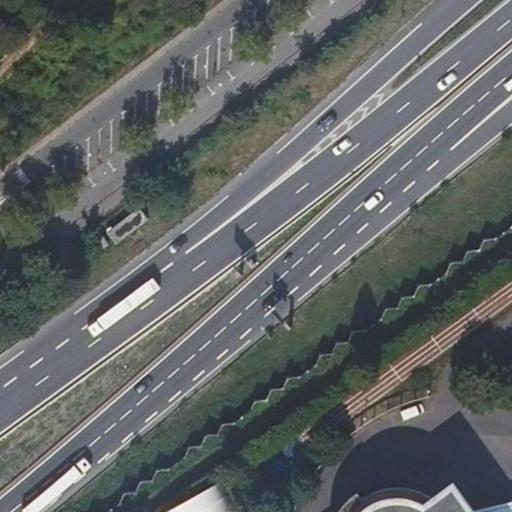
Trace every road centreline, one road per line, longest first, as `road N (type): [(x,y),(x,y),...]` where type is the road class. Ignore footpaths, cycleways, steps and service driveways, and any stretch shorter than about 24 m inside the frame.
road 1 (motorway): [(6,511),(437,143)]
road 2 (motorway): [(511,20),(238,231)]
road 3 (motorway): [(467,0),(263,184),(238,231)]
road 4 (motorway): [(238,231),(0,407)]
